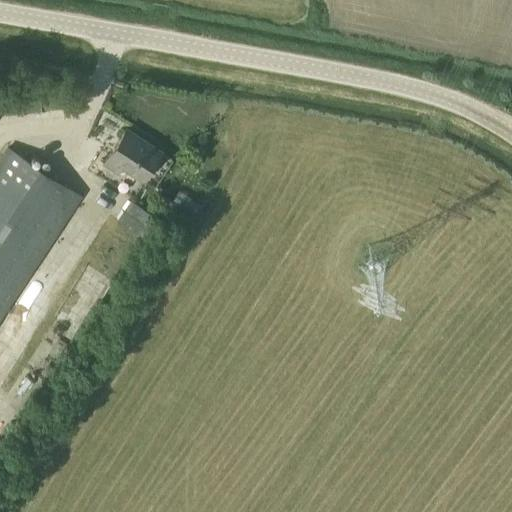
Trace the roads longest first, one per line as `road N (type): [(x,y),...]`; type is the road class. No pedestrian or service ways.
road 1 (unclassified): [(511,135),(424,95),(348,76),(0,17)]
road 2 (unknown): [(90,33),(69,107),(44,155)]
